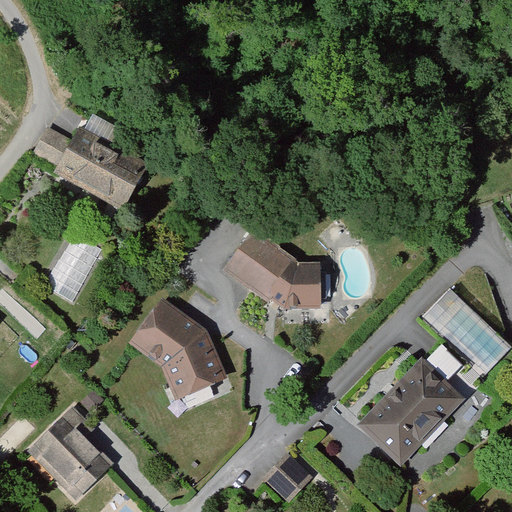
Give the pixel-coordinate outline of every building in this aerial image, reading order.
[(79,137),(54,177),(121,218),(146,179),(79,137)] [(254,234),(223,275),(267,306),(321,314),(319,266),(297,266),(254,234)] [(73,236),(42,290),(73,308),(104,254),(73,236)] [(159,305),(128,346),(159,371),(178,406),(225,385),(210,337),(159,305)] [(421,358),(358,427),(404,470),(468,401),(421,358)] [(71,409),(24,457),(76,506),(111,470),(72,432),(83,421),(71,409)] [(285,457),(262,482),(287,506),(311,481),(285,457)]
